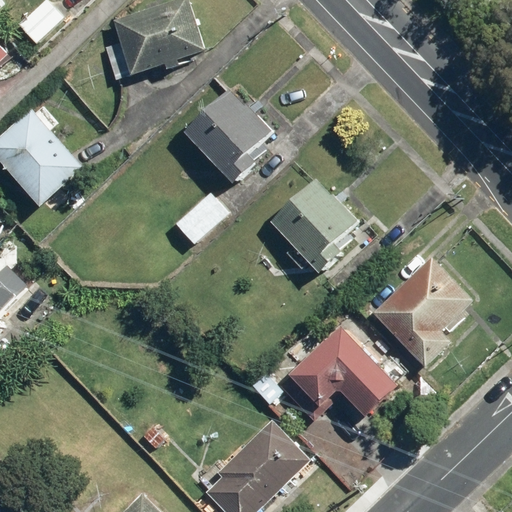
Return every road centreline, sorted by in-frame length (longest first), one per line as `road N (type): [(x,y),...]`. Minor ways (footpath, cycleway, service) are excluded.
road 1 (secondary): [(355,0),(511,164)]
road 2 (residential): [(411,511),(511,414)]
